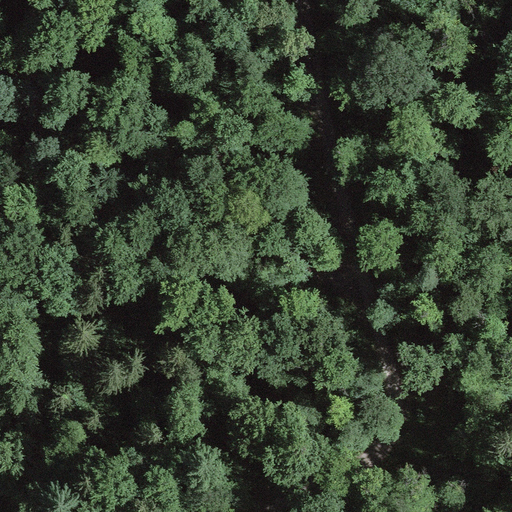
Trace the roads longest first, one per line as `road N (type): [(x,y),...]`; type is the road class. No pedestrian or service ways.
road 1 (track): [(271,511),(363,466),(385,443),(397,407),(330,149),(303,0)]
road 2 (track): [(366,300),(245,193),(137,40),(118,0)]
